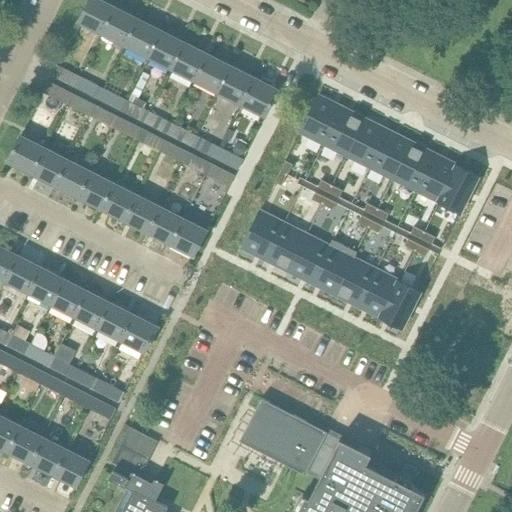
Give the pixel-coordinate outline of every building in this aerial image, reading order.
[(103,33),(115,8),(99,0),(89,0),(79,21),(103,33)] [(126,45),(139,20),(115,8),(103,33),(126,45)] [(149,57),(162,32),(139,20),(126,45),(149,57)] [(173,69),(185,43),(162,32),(149,57),(173,69)] [(196,81),(209,55),(185,43),(173,69),(196,81)] [(209,55),(196,81),(217,91),(219,92),(232,67),(209,55)] [(52,75),(75,87),(81,77),(57,65),(52,75)] [(219,92),(243,104),(256,79),(232,67),(219,92)] [(122,111),(146,122),(151,112),(143,108),(145,103),(139,99),(150,76),(142,71),(141,74),(142,74),(141,76),(142,76),(135,90),(135,89),(133,89),(122,111)] [(81,77),(75,87),(99,99),(104,89),(97,85),(83,78),(81,77)] [(243,104),(266,116),(279,91),(256,79),(243,104)] [(43,92),(66,104),(71,94),(48,82),(43,92)] [(104,89),(99,99),(122,111),(127,100),(123,98),(118,96),(105,89),(104,89)] [(66,104),(89,116),(94,106),(71,94),(66,104)] [(318,94),(299,132),(323,145),(342,106),(318,94)] [(146,122),(169,134),(174,124),(165,119),(167,114),(159,110),(164,101),(158,98),(151,112),(146,122)] [(89,116),(112,129),(118,118),(94,106),(89,116)] [(342,106),(323,145),(347,156),(366,118),(343,106),(342,106)] [(182,128),(203,137),(208,126),(187,116),(182,128)] [(112,129),(136,141),(141,130),(118,118),(112,129)] [(366,118),(347,156),(369,168),(389,129),(366,118)] [(169,134),(192,146),(198,136),(174,124),(169,134)] [(136,141),(159,153),(164,143),(141,130),(136,141)] [(389,130),(370,168),(392,180),(412,141),(389,130)] [(8,161),(31,173),(44,147),(21,136),(8,161)] [(192,146),(216,158),(221,148),(198,136),(192,146)] [(412,141),(393,180),(415,191),(416,191),(435,153),(412,141)] [(159,153),(182,165),(187,155),(164,143),(159,153)] [(31,173),(54,185),(67,159),(44,147),(31,173)] [(216,158),(239,169),(239,170),(244,159),(221,148),(216,158)] [(435,153),(416,191),(439,203),(458,165),(435,153)] [(182,165),(205,177),(211,167),(187,155),(182,165)] [(54,185),(78,196),(91,171),(67,159),(54,185)] [(286,160),(280,171),(288,175),(293,164),(286,160)] [(459,165),(439,203),(461,214),(480,176),(459,165)] [(205,177),(229,189),(234,179),(211,167),(205,177)] [(78,196),(101,208),(114,183),(91,171),(78,196)] [(280,171),(275,182),(282,185),(288,175),(280,171)] [(321,179),(318,187),(329,192),(332,185),(321,179)] [(101,208),(124,220),(137,195),(114,183),(101,208)] [(332,185),(329,192),(339,197),(343,190),(332,185)] [(315,192),(311,199),(322,204),(326,197),(315,192)] [(124,220),(148,232),(161,207),(137,195),(124,220)] [(326,197),(322,204),(333,210),(337,203),(326,197)] [(368,203),(364,210),(375,215),(378,208),(368,203)] [(148,232),(171,244),(184,219),(161,207),(148,232)] [(378,208),(375,215),(385,221),(389,213),(378,208)] [(260,209),(240,248),(265,260),(284,222),(260,209)] [(361,215),(358,222),(369,228),(372,220),(361,215)] [(184,219),(171,244),(194,256),(207,231),(184,219)] [(372,220),(369,228),(379,233),(383,226),(372,220)] [(265,260),(265,261),(288,272),(307,234),(284,222),(265,260)] [(414,226),(411,233),(421,238),(425,231),(414,226)] [(425,231),(421,238),(432,244),(436,237),(425,231)] [(308,234),(288,272),(311,284),(312,284),(331,245),(308,234)] [(408,238),(404,246),(415,251),(418,244),(408,238)] [(418,244),(415,251),(426,257),(429,249),(418,244)] [(331,245),(312,284),(334,295),(353,257),(331,245)] [(0,277),(5,281),(18,255),(0,246),(0,277)] [(29,293),(42,267),(18,255),(5,281),(29,293)] [(354,257),(334,295),(357,307),(377,268),(354,257)] [(52,305),(65,279),(42,267),(29,293),(52,305)] [(377,269),(358,307),(380,318),(400,280),(385,273),(377,269)] [(76,316),(88,291),(65,279),(52,305),(76,316)] [(400,280),(381,319),(403,329),(422,292),(400,280)] [(99,328),(112,303),(88,291),(76,316),(99,328)] [(122,340),(135,315),(112,303),(99,328),(122,340)] [(122,340),(146,352),(158,327),(135,315),(122,340)] [(31,328),(43,334),(48,322),(36,316),(31,328)] [(0,341),(3,343),(8,333),(0,328),(0,341)] [(3,343),(26,355),(32,345),(8,333),(3,343)] [(26,355),(50,367),(55,356),(32,345),(26,355)] [(0,363),(18,373),(23,363),(0,350),(0,363)] [(50,367),(73,379),(78,368),(55,356),(50,367)] [(18,373),(41,385),(46,375),(23,363),(18,373)] [(73,379),(97,391),(102,380),(78,368),(73,379)] [(41,385),(64,397),(69,387),(46,375),(41,385)] [(97,391),(120,402),(125,392),(102,380),(97,391)] [(64,397),(87,409),(93,399),(69,387),(64,397)] [(87,409),(110,421),(115,410),(93,399),(87,409)] [(416,511),(426,493),(368,463),(373,454),(340,438),(262,399),(240,441),(319,481),(315,488),(316,489),(311,499),(305,496),(297,511),(416,511)] [(0,447),(7,451),(20,426),(0,415),(0,447)] [(7,451),(31,463),(43,438),(20,426),(7,451)] [(130,428),(112,463),(131,473),(132,471),(141,476),(158,442),(130,428)] [(31,463),(54,475),(67,450),(43,438),(31,463)] [(67,450),(54,475),(77,487),(90,461),(67,450)] [(126,487),(112,511),(165,511),(168,507),(156,501),(155,501),(158,496),(164,483),(155,479),(153,482),(141,476),(132,471),(131,473),(128,478),(114,471),(110,479),(126,487)]
